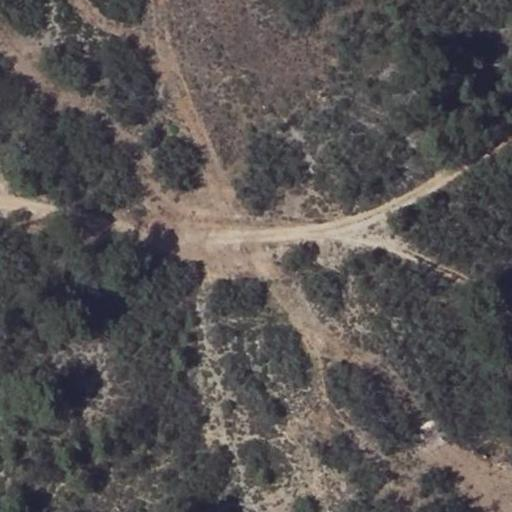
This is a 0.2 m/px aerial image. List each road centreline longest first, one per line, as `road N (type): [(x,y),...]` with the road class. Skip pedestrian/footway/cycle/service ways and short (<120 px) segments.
road 1 (track): [(0,201),(177,231),(285,233),(344,223),(511,131)]
road 2 (track): [(511,313),(344,223)]
